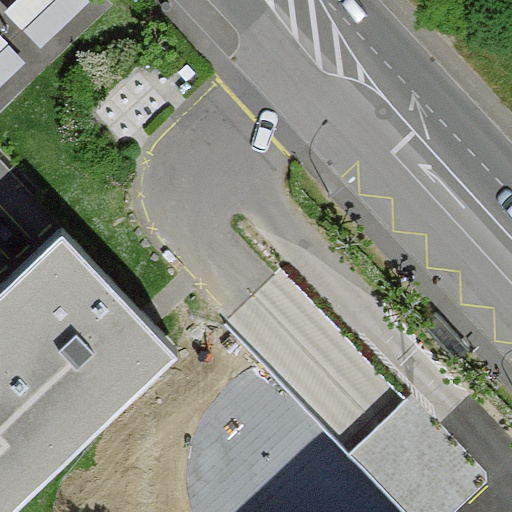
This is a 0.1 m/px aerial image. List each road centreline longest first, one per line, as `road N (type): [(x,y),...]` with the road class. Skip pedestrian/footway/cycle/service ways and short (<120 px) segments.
road 1 (secondary): [(511,242),(381,101)]
road 2 (secondary): [(238,0),(381,101)]
